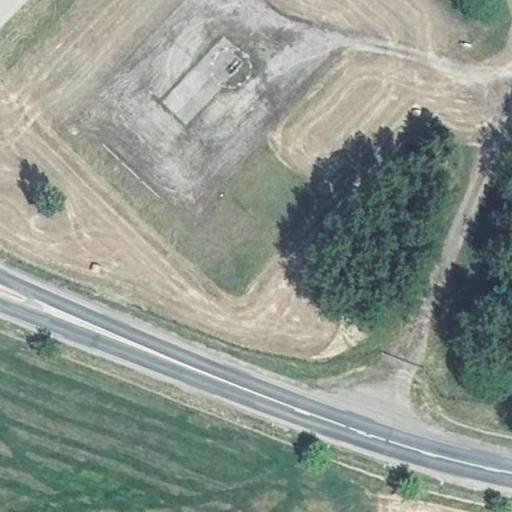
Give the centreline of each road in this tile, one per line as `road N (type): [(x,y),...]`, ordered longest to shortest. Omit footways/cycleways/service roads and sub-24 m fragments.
road 1 (secondary): [(185,364),(378,437),(511,473)]
road 2 (secondary): [(185,364),(0,276)]
road 3 (secondary): [(0,304),(185,364)]
